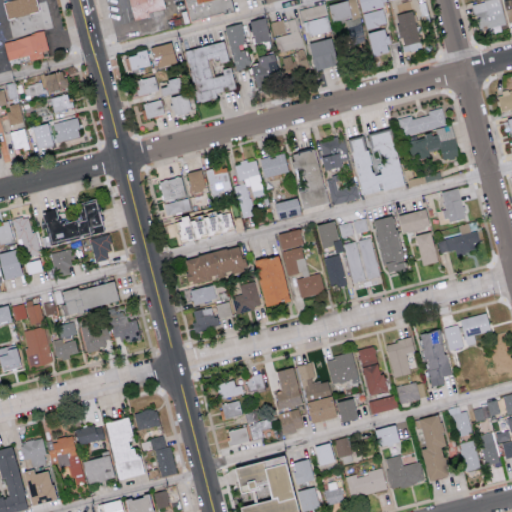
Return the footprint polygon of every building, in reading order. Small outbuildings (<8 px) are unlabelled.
[(30,14),(10,19),(5,1),(9,0),(39,0),(43,11),(30,14)] [(165,0),(168,9),(151,13),(151,15),(152,19),(151,19),(136,22),(130,0),(165,0)] [(234,0),(237,11),(212,17),(193,21),(186,0),(234,0)] [(341,0),(326,5),(331,22),(350,16),(345,0),(341,0)] [(383,5),(381,0),(356,0),(359,11),(383,5)] [(481,0),(474,1),(477,28),(504,25),(500,0),(481,0)] [(511,0),(502,0),(501,0),(507,22),(511,20),(511,0)] [(298,9),(305,36),(329,30),(322,3),(298,9)] [(417,42),(413,10),(395,13),(399,44),(417,42)] [(248,20),(252,43),(268,40),(264,17),(248,20)] [(284,20),(283,18),(270,21),(277,51),(301,46),(295,17),(284,20)] [(233,69),(248,65),(243,45),(244,44),(239,22),(223,26),(233,69)] [(389,50),(383,27),(365,32),(371,55),(389,50)] [(50,50),(51,58),(40,59),(30,63),(26,65),(24,58),(11,63),(7,44),(30,36),(35,34),(45,31),(46,34),(50,50)] [(338,64),(332,37),(306,42),(312,70),(338,64)] [(183,49),(194,102),(215,98),(214,93),(224,91),(224,90),(233,88),(229,67),(220,68),(221,74),(209,76),(206,58),(217,56),(218,61),(226,59),(222,41),(183,49)] [(174,62),(171,42),(149,46),(152,66),(174,62)] [(292,51),(293,53),(281,57),(285,75),(308,69),(303,48),(292,51)] [(149,65),(145,49),(126,54),(129,69),(149,65)] [(255,56),(257,64),(249,65),(253,84),(278,78),(273,52),(255,56)] [(46,92),(67,86),(62,69),(41,74),(46,92)] [(157,89),(153,76),(126,83),(130,97),(157,89)] [(44,92),(41,82),(24,87),(26,97),(44,92)] [(511,107),(511,89),(497,92),(500,110),(511,107)] [(190,110),(185,92),(168,97),(174,115),(190,110)] [(52,111),(72,108),(69,93),(50,96),(52,111)] [(163,113),(159,98),(142,103),(146,118),(163,113)] [(5,106),(10,124),(23,121),(18,102),(5,106)] [(445,125),(440,107),(427,110),(428,114),(411,118),(410,115),(397,118),(401,135),(445,125)] [(52,122),(55,141),(79,137),(76,118),(52,122)] [(36,148),(51,145),(46,122),(31,126),(36,148)] [(457,156),(451,124),(433,127),(435,134),(405,140),(408,156),(418,154),(419,159),(429,157),(428,151),(439,149),(441,159),(457,156)] [(9,132),(14,151),(28,147),(24,128),(9,132)] [(359,194),(401,186),(390,129),(367,133),(370,149),(375,149),(380,172),(371,173),(366,149),(363,150),(360,135),(348,137),(359,194)] [(343,136),(317,141),(322,169),(340,166),(338,154),(345,152),(343,136)] [(300,208),(324,204),(315,148),(291,152),(300,208)] [(259,157),(262,176),(287,172),(284,153),(259,157)] [(263,194),(256,159),(234,163),(238,183),(235,183),(241,217),(254,215),(251,196),(263,194)] [(211,193),(230,191),(227,166),(208,168),(211,193)] [(186,172),(190,192),(205,189),(201,169),(186,172)] [(183,197),(181,177),(158,179),(160,199),(183,197)] [(358,197),(355,184),(336,188),(333,177),(325,179),(327,188),(324,188),(328,204),(358,197)] [(463,217),(458,187),(439,191),(444,220),(463,217)] [(277,219),(299,213),(295,197),(273,202),(277,219)] [(50,243),(103,228),(95,198),(73,204),(76,215),(59,220),(55,208),(41,212),(50,243)] [(164,214),(190,210),(188,198),(162,202),(164,214)] [(396,213),(399,231),(427,228),(424,210),(396,213)] [(231,230),(228,211),(188,218),(187,215),(175,217),(179,239),(231,230)] [(13,219),(23,257),(39,253),(29,214),(13,219)] [(372,219),(383,273),(403,268),(392,215),(372,219)] [(0,221),(0,242),(0,243),(13,240),(8,220),(0,221)] [(338,241),(332,220),(314,225),(320,246),(338,241)] [(340,235),(352,232),(349,222),(338,224),(340,235)] [(459,234),(436,240),(439,253),(453,249),(455,254),(481,247),(476,229),(469,231),(467,222),(457,225),(459,234)] [(280,249),(302,243),(298,228),(275,233),(280,249)] [(414,235),(421,265),(436,261),(429,231),(414,235)] [(94,260),(111,257),(107,234),(89,237),(94,260)] [(378,276),(371,237),(359,239),(366,278),(378,276)] [(350,282),(363,280),(357,241),(345,242),(350,282)] [(181,258),(186,282),(244,271),(239,246),(181,258)] [(288,277),(295,275),(300,296),(323,291),(319,272),(307,275),(302,246),(282,250),(288,277)] [(0,278),(21,274),(15,249),(0,252),(0,278)] [(55,276),(73,272),(68,249),(51,252),(55,276)] [(330,288),(346,284),(338,253),(322,257),(330,288)] [(253,260),(264,305),(288,299),(277,254),(253,260)] [(41,270),(40,259),(29,261),(30,271),(41,270)] [(117,301),(112,280),(61,292),(66,313),(117,301)] [(239,284),(241,293),(232,295),(235,312),(260,307),(255,281),(239,284)] [(189,290),(192,304),(216,298),(212,284),(189,290)] [(26,303),(29,323),(43,320),(39,300),(26,303)] [(231,315),(228,301),(215,304),(218,318),(231,315)] [(27,317),(23,302),(11,306),(15,320),(27,317)] [(0,322),(9,321),(7,306),(0,306),(0,322)] [(195,331),(217,326),(212,306),(190,311),(195,331)] [(113,342),(139,336),(135,319),(126,321),(124,309),(107,313),(113,342)] [(489,330),(485,312),(458,318),(465,345),(475,342),(473,334),(489,330)] [(56,325),(59,337),(75,333),(73,321),(56,325)] [(109,338),(106,323),(81,328),(86,351),(105,347),(104,339),(109,338)] [(447,349),(462,346),(457,324),(443,327),(447,349)] [(28,366),(49,363),(44,326),(23,329),(28,366)] [(448,374),(439,329),(419,333),(429,386),(443,383),(442,375),(448,374)] [(68,354),(77,351),(74,339),(61,342),(60,338),(52,340),(57,360),(69,357),(68,354)] [(405,352),(413,351),(411,338),(386,342),(391,376),(408,374),(405,352)] [(19,365),(14,344),(0,347),(0,368),(0,370),(19,365)] [(356,349),(367,395),(384,391),(373,345),(356,349)] [(357,378),(351,351),(325,358),(332,385),(357,378)] [(335,417),(327,379),(314,382),(310,361),(297,364),(303,393),(300,394),(302,403),(305,402),(310,422),(335,417)] [(278,408),(301,402),(292,366),(275,371),(280,392),(274,393),(278,408)] [(263,388),(261,373),(247,375),(249,390),(263,388)] [(239,394),(236,379),(211,384),(214,399),(239,394)] [(399,402),(424,398),(422,381),(396,385),(399,402)] [(506,414),(511,412),(511,392),(501,395),(506,414)] [(367,401),(370,414),(397,407),(394,394),(367,401)] [(356,418),(352,398),(336,401),(340,421),(356,418)] [(489,415),(499,412),(495,399),(485,402),(489,415)] [(223,417),(240,415),(238,400),(221,403),(223,417)] [(471,433),(466,406),(451,409),(455,436),(471,433)] [(159,425),(156,408),(133,412),(136,429),(159,425)] [(282,432),(302,428),(299,408),(278,412),(282,432)] [(427,480),(447,477),(442,447),(444,446),(439,414),(418,418),(423,448),(421,448),(427,480)] [(115,479),(141,475),(135,446),(131,447),(126,417),(105,421),(115,479)] [(263,437),(262,429),(270,428),(269,419),(249,421),(251,438),(263,437)] [(102,424),(74,427),(76,443),(104,440),(102,424)] [(397,441),(393,424),(373,429),(377,446),(397,441)] [(229,445),(248,440),(244,426),(226,431),(229,445)] [(509,439),(507,429),(495,432),(496,441),(509,439)] [(483,464),(498,462),(493,432),(478,434),(483,464)] [(81,481),(74,435),(52,438),(53,448),(48,448),(49,463),(56,461),(57,467),(68,466),(71,483),(81,481)] [(158,476),(175,473),(170,445),(164,446),(162,435),(151,437),(158,476)] [(46,463),(41,437),(20,442),(25,468),(46,463)] [(480,467),(473,439),(459,442),(465,470),(480,467)] [(511,439),(502,442),(506,459),(511,457),(511,439)] [(314,445),(317,465),(332,462),(329,443),(314,445)] [(6,511),(25,508),(12,445),(0,448),(0,478),(3,478),(7,497),(0,498),(0,504),(3,504),(4,511),(6,511)] [(113,477),(107,454),(81,461),(87,484),(113,477)] [(390,488),(423,481),(419,461),(401,465),(399,454),(384,458),(390,488)] [(237,511),(292,511),(280,456),(231,467),(237,493),(251,490),(250,489),(263,486),(266,500),(236,507),(237,511)] [(311,480),(308,459),(292,461),(295,482),(311,480)] [(386,488),(381,468),(344,477),(349,497),(386,488)] [(21,472),(29,505),(53,500),(46,470),(32,474),(31,469),(21,472)] [(326,482),(328,489),(322,491),(326,504),(342,500),(337,480),(326,482)] [(296,490),(302,511),(317,507),(312,486),(296,490)] [(152,493),(156,508),(169,504),(165,489),(152,493)] [(150,511),(147,494),(122,500),(124,511),(150,511)] [(97,505),(99,511),(118,511),(122,511),(117,498),(97,505)] [(180,511),(181,503),(168,502),(168,511),(180,511)]
